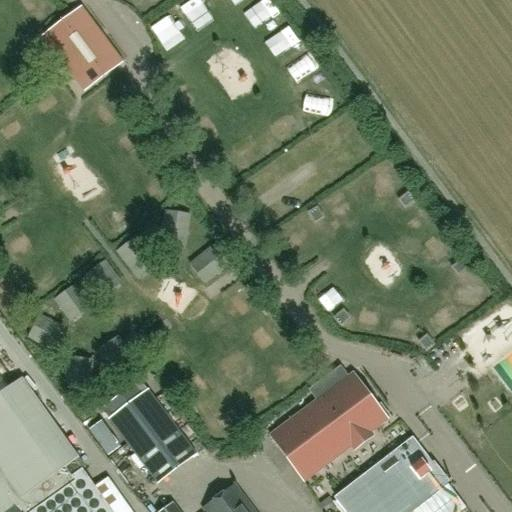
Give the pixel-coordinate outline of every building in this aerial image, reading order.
[(166,0),(145,0),(153,11),(168,2),(166,0)] [(199,25),(216,15),(206,0),(189,0),(186,2),(199,25)] [(254,28),(278,12),(269,0),(264,0),(245,13),(254,28)] [(79,10),(45,36),(86,90),(120,64),(79,10)] [(172,47),(187,39),(173,12),(158,20),(172,47)] [(266,45),(276,61),(301,45),(290,29),(266,45)] [(311,56),(286,70),(298,91),(323,77),(311,56)] [(53,81),(37,90),(54,119),(69,110),(53,81)] [(186,118),(208,103),(197,87),(175,102),(186,118)] [(336,93),(317,90),(314,111),(333,113),(336,93)] [(295,140),(312,130),(297,105),(280,115),(295,140)] [(206,143),(226,125),(216,112),(195,130),(206,143)] [(28,116),(19,121),(31,141),(40,135),(28,116)] [(0,146),(9,143),(0,124),(0,146)] [(266,157),(284,152),(276,129),(258,134),(266,157)] [(150,142),(135,152),(148,172),(162,162),(150,142)] [(229,151),(225,167),(242,171),(246,155),(229,151)] [(172,173),(156,177),(161,194),(177,190),(172,173)] [(0,185),(0,208),(1,210),(14,200),(2,184),(0,185)] [(408,193),(399,201),(405,207),(413,200),(408,193)] [(317,223),(324,218),(318,209),(311,214),(317,223)] [(298,256),(312,248),(298,223),(284,230),(298,256)] [(184,252),(199,268),(219,249),(209,239),(197,250),(192,244),(184,252)] [(210,265),(224,287),(240,277),(225,255),(210,265)] [(314,290),(340,277),(330,258),(304,271),(314,290)] [(461,262),(452,269),(458,275),(466,268),(461,262)] [(114,273),(98,283),(107,298),(123,289),(114,273)] [(45,276),(35,280),(42,300),(52,297),(45,276)] [(175,278),(163,285),(173,302),(185,295),(175,278)] [(230,296),(248,315),(262,302),(243,283),(230,296)] [(466,318),(484,309),(473,287),(455,297),(466,318)] [(363,299),(357,327),(375,330),(381,303),(363,299)] [(334,318),(340,325),(348,317),(343,311),(334,318)] [(392,338),(408,339),(410,326),(393,325),(392,338)] [(415,346),(423,347),(425,337),(416,335),(415,346)] [(110,355),(119,367),(133,357),(125,346),(110,355)] [(353,374),(270,436),(305,483),(388,420),(353,374)] [(113,511),(84,469),(78,461),(81,458),(25,378),(0,395),(0,511),(113,511)] [(158,484),(197,454),(148,389),(107,419),(158,484)] [(464,511),(467,510),(448,484),(449,484),(434,464),(432,466),(412,440),(336,499),(345,511),(464,511)] [(255,511),(235,486),(203,510),(204,511),(255,511)]
